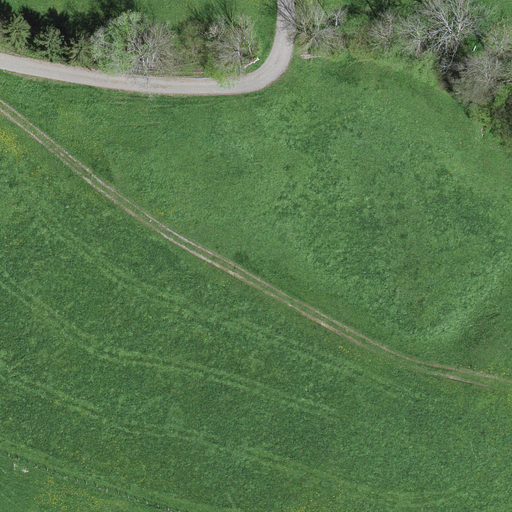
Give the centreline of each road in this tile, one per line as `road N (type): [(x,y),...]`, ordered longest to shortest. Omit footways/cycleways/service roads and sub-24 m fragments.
road 1 (track): [(511,392),(368,346),(200,255),(0,112)]
road 2 (residential): [(0,59),(157,84),(250,81),(280,55),(285,0)]
